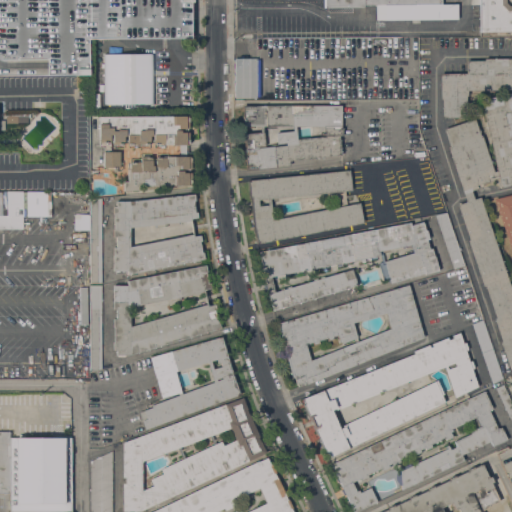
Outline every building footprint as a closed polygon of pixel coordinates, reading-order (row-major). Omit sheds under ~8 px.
[(89,0),(89,39),(89,74),(0,74),(0,0),(89,0)] [(193,0),(193,1),(191,1),(191,38),(89,39),(89,0),(193,0)] [(457,0),(458,19),(376,20),(376,4),(363,5),(363,8),(323,8),(322,0),(457,0)] [(511,0),(511,4),(511,5),(511,32),(505,32),(505,33),(498,33),(498,32),(480,33),(479,0),(511,0)] [(233,98),(255,98),(255,58),(233,58),(233,98)] [(480,197),(511,293),(511,368),(509,370),(500,342),(501,342),(493,318),(495,318),(484,286),(482,287),(467,240),(469,240),(457,205),(466,202),(463,193),(447,147),(449,146),(443,129),(474,118),(480,137),(482,136),(493,172),(496,170),(481,100),(511,93),(511,90),(467,90),(467,96),(466,96),(466,118),(442,118),(442,99),(440,99),(440,73),(466,73),(466,60),(484,60),(484,58),(511,58),(511,184),(502,187),(501,182),(499,183),(498,178),(476,185),(477,188),(471,190),(474,199),(480,197)] [(242,134),(260,132),(260,126),(254,126),(254,128),(242,128),(242,105),(341,105),(341,128),(342,128),(342,136),(339,136),(341,155),(289,160),(290,166),(246,170),(242,134)] [(189,116),(189,129),(182,129),(182,132),(189,132),(189,145),(184,145),(184,156),(191,156),(191,169),(184,169),(184,173),(191,173),(191,185),(140,185),(141,190),(123,190),(123,181),(127,181),(127,169),(130,169),(129,162),(140,162),(140,157),(152,157),(152,165),(155,165),(155,157),(166,157),(166,156),(178,156),(178,145),(165,145),(165,144),(163,144),(163,146),(155,146),(155,144),(153,144),(153,143),(150,143),(150,144),(147,144),(147,146),(139,146),(139,144),(138,144),(138,146),(129,146),(129,144),(121,144),(121,146),(112,146),(112,142),(109,142),(109,151),(119,151),(119,168),(113,168),(113,167),(103,167),(103,146),(99,146),(99,116),(189,116)] [(252,226),(250,227),(249,221),(252,220),(250,199),(248,199),(246,180),(349,170),(351,191),(344,191),(345,205),(359,203),(363,223),(256,244),(252,226)] [(0,229),(22,229),(22,216),(25,216),(25,191),(0,191),(0,229)] [(194,194),(197,218),(190,218),(190,221),(130,228),(130,246),(193,234),(193,236),(200,235),(205,259),(126,274),(127,271),(113,271),(113,247),(116,247),(116,237),(113,237),(113,229),(114,229),(114,214),(113,214),(113,206),(116,206),(116,201),(130,201),(194,194)] [(511,254),(493,199),(511,194),(511,254)] [(101,283),(90,283),(90,201),(101,199),(101,283)] [(435,215),(446,212),(464,267),(453,271),(435,215)] [(410,222),(410,225),(422,222),(425,231),(426,230),(429,239),(426,239),(429,249),(431,248),(438,270),(424,274),(424,273),(390,283),(389,279),(383,281),(378,266),(384,264),(383,261),(412,253),(410,245),(379,251),(380,255),(271,277),(274,292),(351,269),(356,286),(272,310),(266,289),(259,252),(410,222)] [(205,265),(206,272),(204,272),(206,280),(209,279),(211,288),(204,289),(204,292),(131,306),(126,311),(127,318),(129,321),(130,326),(207,304),(208,306),(214,305),(221,327),(127,355),(116,355),(116,349),(113,349),(112,342),(114,342),(113,327),(113,319),(116,319),(116,309),(113,309),(113,286),(127,285),(127,281),(205,265)] [(294,376),(292,377),(276,323),(408,285),(423,337),(306,384),(306,383),(298,386),(294,376)] [(90,286),(101,286),(101,369),(90,372),(90,286)] [(503,379),(493,385),(471,323),(482,320),(503,379)] [(333,411),(339,427),(436,380),(443,394),(441,395),(444,402),(328,458),(326,452),(325,453),(315,430),(313,431),(310,426),(313,425),(310,419),(308,420),(306,416),(308,415),(303,404),(304,403),(302,399),(413,354),(412,351),(428,345),(430,348),(432,346),(431,344),(447,337),(448,340),(452,338),(451,336),(458,333),(462,343),(465,342),(468,350),(465,351),(469,362),(471,361),(474,368),(471,369),(477,386),(454,397),(443,367),(333,411)] [(138,412),(152,407),(150,403),(162,399),(149,358),(222,336),(231,370),(239,394),(145,430),(138,412)] [(511,403),(511,424),(495,388),(503,385),(511,403)] [(484,391),(492,408),(488,410),(497,429),(501,427),(506,439),(492,446),(489,440),(461,454),(463,460),(401,490),(401,485),(399,485),(397,483),(395,479),(394,476),(395,471),(397,469),(409,463),(410,466),(446,449),(445,446),(448,445),(450,449),(456,447),(453,441),(470,434),(469,432),(480,426),(476,417),(451,429),(452,431),(450,432),(452,437),(445,440),(444,438),(431,444),(431,446),(425,449),(424,448),(419,450),(420,452),(413,455),(412,454),(399,460),(400,462),(393,466),(392,463),(388,465),(389,467),(382,471),(381,468),(367,475),(368,477),(361,480),(360,478),(352,482),(356,491),(358,490),(359,492),(370,487),(376,502),(355,511),(352,511),(350,506),(349,505),(348,504),(347,503),(348,500),(345,494),(343,495),(340,489),(342,488),(331,464),(484,391)] [(122,511),(122,483),(125,483),(125,477),(122,477),(122,442),(242,397),(266,453),(248,460),(139,511),(122,511)] [(9,492),(0,492),(0,432),(9,432),(9,438),(9,492)] [(9,438),(70,438),(71,511),(9,511),(9,492),(9,438)] [(511,504),(506,492),(511,489),(511,486),(496,454),(511,446),(511,510),(511,509),(511,508),(511,504)] [(112,511),(90,511),(90,460),(112,451),(112,511)] [(152,511),(258,461),(258,462),(267,458),(270,465),(272,464),(276,473),(274,474),(275,476),(276,475),(285,493),(284,494),(286,500),(288,499),(293,508),(291,508),(293,511),(152,511)] [(380,511),(387,509),(387,508),(393,505),(394,506),(408,499),(407,498),(414,495),(415,496),(427,490),(427,489),(433,486),(433,487),(449,480),(448,479),(454,476),(455,477),(467,471),(467,470),(474,466),(474,467),(481,464),(488,477),(490,476),(493,482),(490,483),(499,501),(486,507),(486,508),(479,511),(380,511)]
